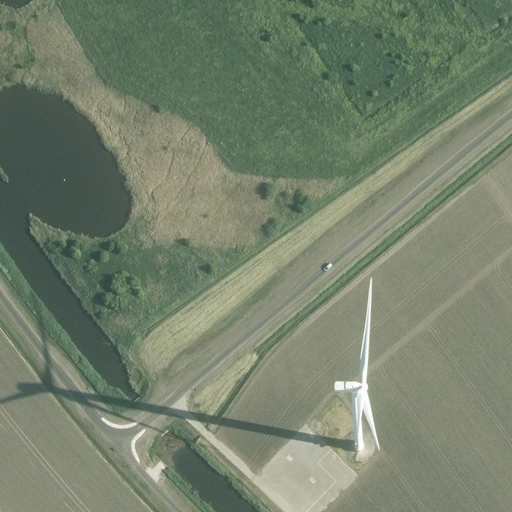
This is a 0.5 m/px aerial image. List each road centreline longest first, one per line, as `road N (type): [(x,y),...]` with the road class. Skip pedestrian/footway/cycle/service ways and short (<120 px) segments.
road 1 (unclassified): [(118,444),(511,116)]
road 2 (unclassified): [(118,444),(0,292)]
road 3 (track): [(172,400),(288,511)]
